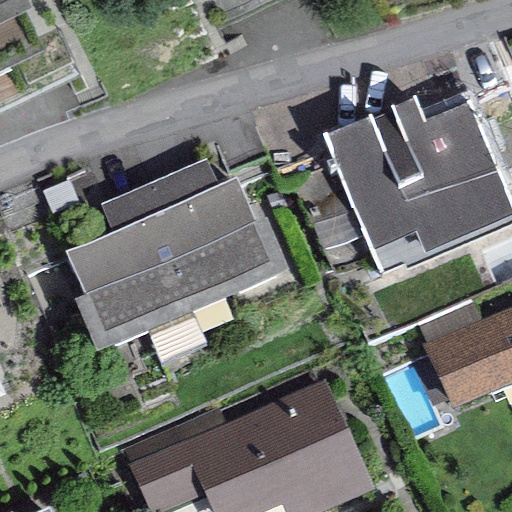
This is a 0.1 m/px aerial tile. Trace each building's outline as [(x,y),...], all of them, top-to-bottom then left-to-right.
[(35,0),(0,0),(0,105),(32,90),(18,62),(47,48),(27,8),(37,4),(35,0)] [(191,0),(198,14),(227,0),(191,0)] [(421,103),(327,145),(377,256),(428,233),(439,258),(511,225),(511,196),(476,117),(435,135),(421,103)] [(63,258),(104,354),(276,281),(234,184),(210,194),(201,174),(102,216),(111,237),(63,258)] [(511,306),(422,347),(453,418),(511,391),(511,306)] [(286,511),(339,511),(373,497),(324,385),(128,472),(145,511),(168,511),(204,496),(211,511),(279,511),(285,510),(286,511)]
